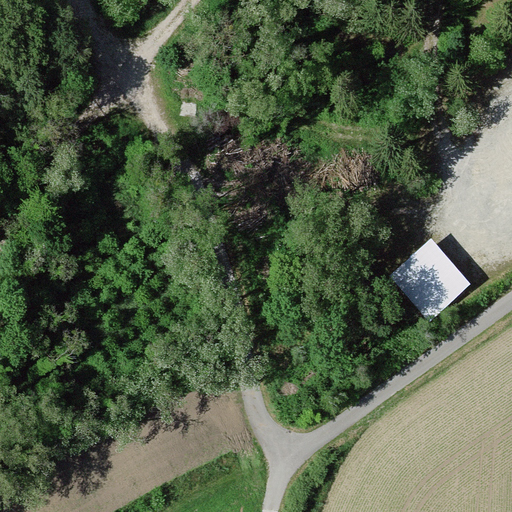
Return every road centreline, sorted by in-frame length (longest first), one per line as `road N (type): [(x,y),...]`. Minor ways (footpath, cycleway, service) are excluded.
road 1 (track): [(131,69),(242,346),(255,410),(287,466)]
road 2 (residential): [(511,300),(298,454),(277,485),(272,511)]
